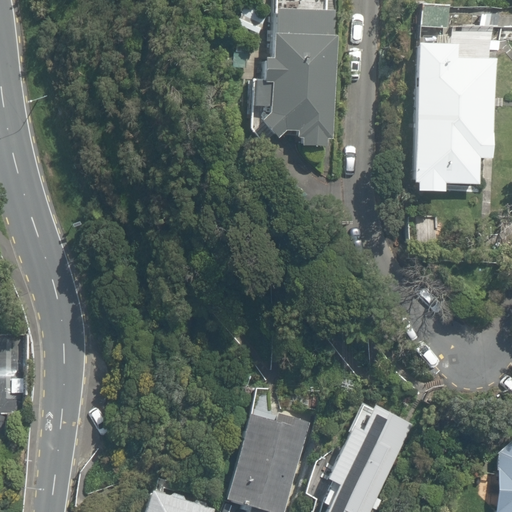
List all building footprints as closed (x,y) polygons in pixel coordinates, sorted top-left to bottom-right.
[(325,7),(266,5),(264,54),(254,54),(253,84),(244,84),(244,105),(260,108),(249,121),(267,137),(276,129),(286,130),(287,143),(321,144),(325,7)] [(447,44),(410,42),(404,191),(434,192),(435,181),(467,182),(468,157),(481,157),(485,59),(447,57),(447,44)] [(25,335),(0,335),(0,440),(25,440),(25,335)] [(246,402),(218,497),(243,504),(241,511),(280,511),(308,420),(246,402)] [(355,402),(318,478),(330,485),(316,511),(358,511),(402,425),(355,402)] [(511,511),(511,442),(502,443),(488,452),(485,511),(511,511)] [(166,493),(147,487),(140,511),(212,511),(214,507),(207,504),(206,499),(193,496),(190,500),(183,498),(181,491),(169,489),(166,493)]
